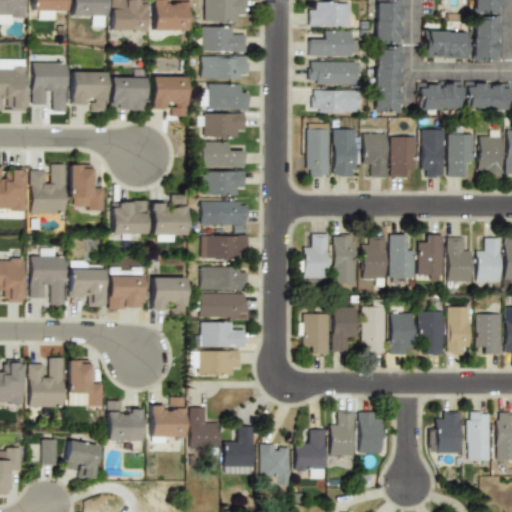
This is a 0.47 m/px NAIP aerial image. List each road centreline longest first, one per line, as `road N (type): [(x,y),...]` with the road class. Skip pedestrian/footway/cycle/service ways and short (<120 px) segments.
road 1 (residential): [(279,0),(281,380)]
road 2 (residential): [(511,206),(278,206)]
road 3 (residential): [(511,383),(281,380)]
road 4 (residential): [(139,357),(105,336),(0,331)]
road 5 (residential): [(140,156),(110,142),(0,138)]
